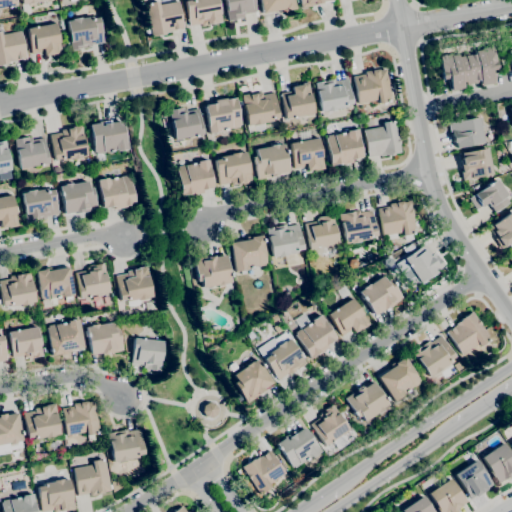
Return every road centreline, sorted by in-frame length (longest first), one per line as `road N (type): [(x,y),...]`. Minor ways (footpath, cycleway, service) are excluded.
road 1 (residential): [(0,101),(511,5)]
road 2 (residential): [(116,511),(482,275)]
road 3 (tertiary): [(395,0),(424,172),(511,316)]
road 4 (residential): [(202,223),(226,211),(424,172)]
road 5 (tertiary): [(511,365),(332,486)]
road 6 (tertiary): [(330,511),(459,425)]
road 7 (residential): [(0,250),(95,233),(123,239)]
road 8 (residential): [(0,387),(68,375),(120,393)]
